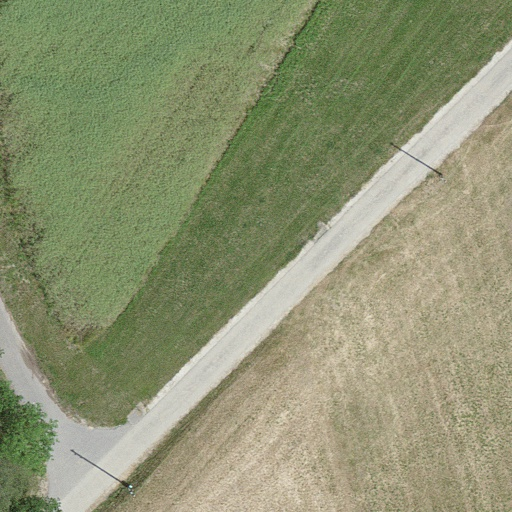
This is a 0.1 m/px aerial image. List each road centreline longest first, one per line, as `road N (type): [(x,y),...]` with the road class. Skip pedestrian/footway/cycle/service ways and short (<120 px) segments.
road 1 (track): [(59,511),(511,61)]
road 2 (track): [(0,304),(90,480)]
